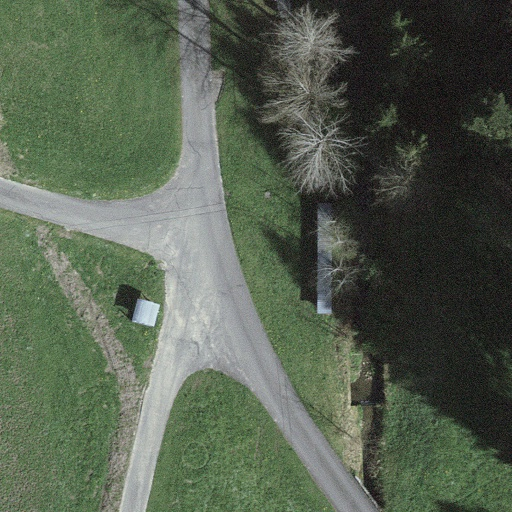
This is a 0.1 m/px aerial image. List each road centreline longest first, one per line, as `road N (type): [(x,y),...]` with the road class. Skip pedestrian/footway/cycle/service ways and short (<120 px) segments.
road 1 (track): [(188,0),(195,234),(207,296),(357,511)]
road 2 (track): [(207,296),(159,402),(133,511)]
road 3 (track): [(0,193),(80,218),(195,234)]
